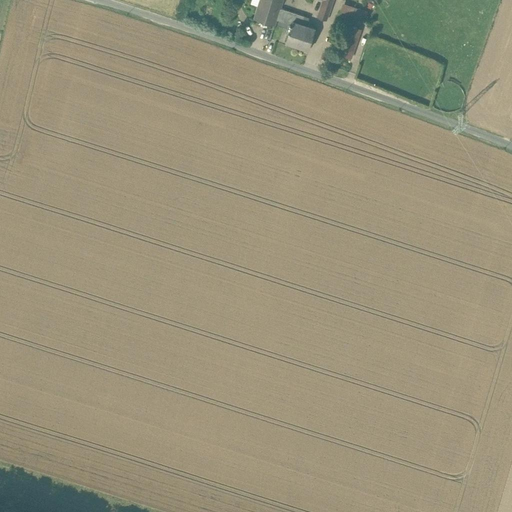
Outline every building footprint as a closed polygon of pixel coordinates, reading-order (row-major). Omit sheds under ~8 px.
[(283,1),(279,0),(259,0),(253,18),(275,25),(277,20),(280,8),(283,1)] [(322,0),(317,17),(326,20),(333,0),(322,0)] [(354,7),(343,3),(341,11),(352,14),(354,7)] [(366,11),(354,7),(352,14),(364,19),(366,11)] [(304,16),(280,8),(277,20),(291,24),(293,20),(302,23),(304,16)] [(302,23),(293,20),(291,24),(286,42),(308,49),(315,28),(302,23)] [(350,26),(343,45),(350,48),(357,28),(350,26)]
